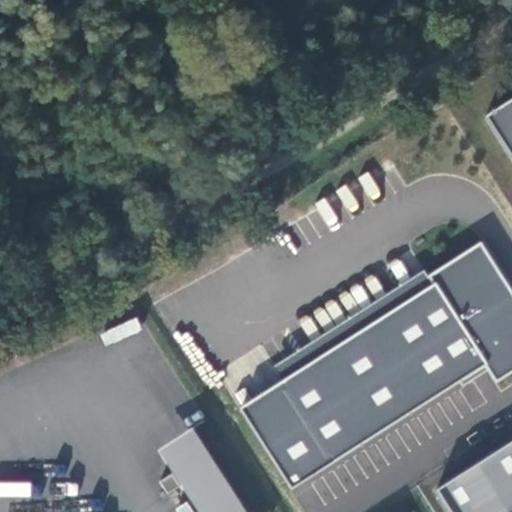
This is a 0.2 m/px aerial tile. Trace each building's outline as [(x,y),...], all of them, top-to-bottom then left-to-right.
[(511,100),(487,117),(511,156),(511,100)] [(389,133),(390,137),(400,132),(397,127),(389,133)] [(511,365),(511,293),(481,244),(428,278),(423,271),(274,365),(279,372),(234,401),(284,481),(285,483),(483,358),(495,377),(511,365)] [(244,511),(192,431),(158,452),(171,472),(179,485),(196,511),(244,511)] [(511,511),(511,441),(437,486),(452,511),(511,511)] [(171,472),(158,480),(166,493),(179,485),(171,472)]
